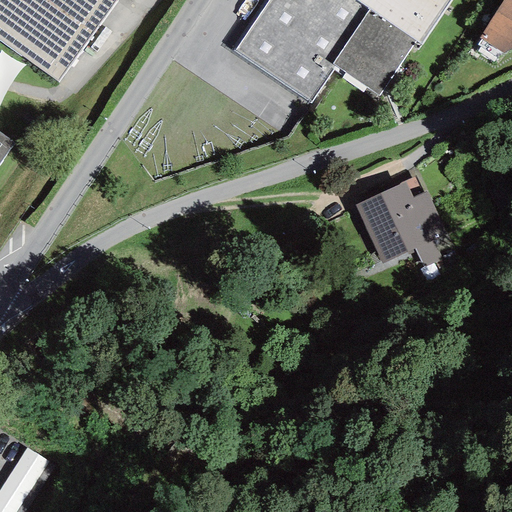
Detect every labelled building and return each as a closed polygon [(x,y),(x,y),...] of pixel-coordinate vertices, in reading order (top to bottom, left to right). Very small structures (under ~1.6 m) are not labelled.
[(0,0),(0,41),(58,84),(116,0),(0,0)] [(415,41),(354,0),(268,0),(258,15),(233,52),(310,104),(335,67),(378,96),(415,41)] [(450,0),(354,0),(415,41),(420,45),(450,0)] [(511,47),(511,0),(502,0),(497,8),(489,20),(479,38),(503,53),(511,47)] [(0,160),(13,143),(0,133),(0,160)] [(399,183),(399,185),(355,205),(382,264),(414,249),(422,267),(440,259),(432,241),(446,234),(426,192),(422,193),(414,176),(399,183)] [(15,511),(48,462),(26,448),(0,488),(0,511),(15,511)]
